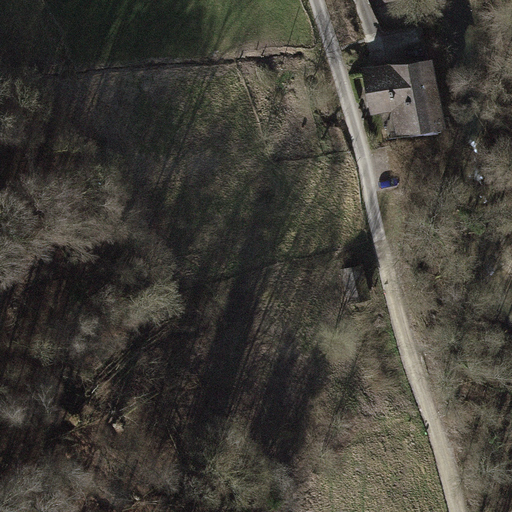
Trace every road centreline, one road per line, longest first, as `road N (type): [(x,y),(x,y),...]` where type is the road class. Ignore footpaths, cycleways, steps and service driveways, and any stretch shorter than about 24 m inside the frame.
road 1 (track): [(386,254),(458,511)]
road 2 (residential): [(319,0),(386,254)]
